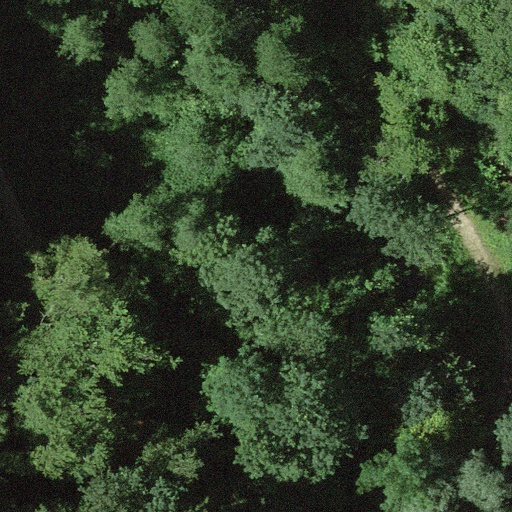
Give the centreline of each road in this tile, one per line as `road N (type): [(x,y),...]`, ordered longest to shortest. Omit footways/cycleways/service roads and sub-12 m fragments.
road 1 (track): [(337,0),(492,269),(508,317),(511,360),(484,439),(433,511)]
road 2 (track): [(160,511),(0,178)]
